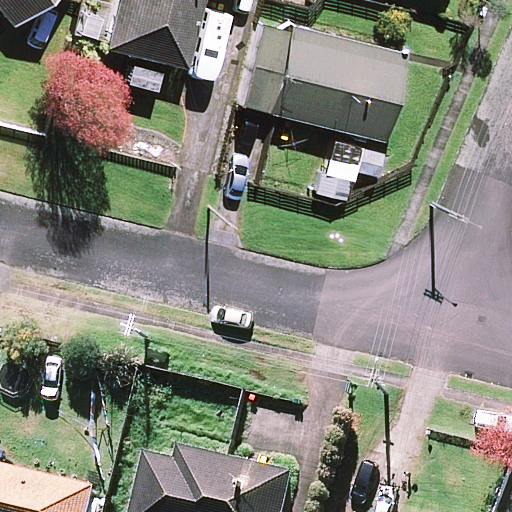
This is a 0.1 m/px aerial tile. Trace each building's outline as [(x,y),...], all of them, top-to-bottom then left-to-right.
[(33,0),(0,0),(0,16),(7,24),(33,0)] [(110,0),(99,47),(178,66),(193,0),(227,0),(227,3),(247,8),(248,0),(110,0)] [(396,52),(260,20),(239,106),(375,138),(396,52)] [(179,465),(149,459),(138,511),(288,511),(296,474),(182,451),(179,465)] [(97,511),(102,492),(0,467),(0,511),(97,511)]
